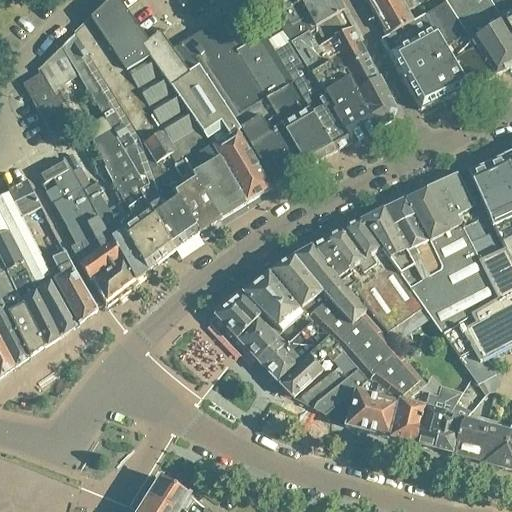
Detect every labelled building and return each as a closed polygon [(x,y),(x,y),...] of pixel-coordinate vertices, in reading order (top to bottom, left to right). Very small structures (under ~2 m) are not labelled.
[(204,138),(170,89),(189,76),(171,51),(159,35),(147,44),(136,28),(117,0),(111,0),(91,20),(90,20),(182,165),(184,164),(219,222),(245,206),(211,149),(210,147),(204,138)] [(321,40),(348,23),(335,0),(281,0),(269,10),(290,43),(290,44),(317,87),(319,85),(335,112),(333,113),(350,145),(351,145),(377,130),(355,94),(362,89),(360,85),(355,88),(345,71),(336,74),(329,61),(337,57),(360,43),(352,29),(318,49),(309,34),(315,30),(321,40)] [(377,20),(412,0),(372,0),(367,3),(377,20)] [(413,23),(407,12),(417,6),(413,0),(412,0),(377,20),(386,38),(413,23)] [(501,19),(490,0),(442,0),(445,3),(446,5),(466,36),(494,78),(511,70),(511,37),(502,20),(501,19)] [(511,0),(490,0),(501,19),(502,20),(511,14),(511,0)] [(494,78),(466,36),(446,5),(445,3),(424,17),(431,28),(439,40),(444,49),(462,80),(469,90),(475,87),(494,78)] [(511,14),(502,20),(511,37),(511,14)] [(278,149),(281,147),(273,133),(268,125),(277,120),(265,101),(237,56),(235,52),(243,47),(225,17),(171,51),(189,76),(201,67),(240,133),(250,147),(274,189),(293,178),(294,177),(278,149)] [(431,28),(424,17),(413,23),(386,38),(381,41),(421,112),(469,90),(462,80),(444,49),(439,40),(431,28)] [(182,165),(90,20),(73,36),(139,140),(155,165),(156,165),(199,236),(219,223),(219,222),(184,164),(182,165)] [(273,52),(263,35),(243,47),(235,52),(237,56),(265,101),(293,84),(273,52)] [(199,236),(156,165),(155,165),(139,140),(73,36),(62,48),(80,78),(104,119),(144,188),(138,192),(148,210),(174,253),(199,236)] [(350,145),(333,113),(335,112),(319,85),(317,87),(290,44),(290,43),(273,52),(293,84),(311,115),(334,154),(350,145)] [(396,112),(379,79),(376,80),(373,68),(360,43),(337,57),(345,71),(355,88),(360,85),(362,89),(355,94),(377,130),(393,121),(396,112)] [(80,78),(62,48),(38,72),(40,76),(52,93),(53,95),(80,78)] [(271,191),(237,134),(240,133),(201,67),(189,76),(170,89),(204,138),(217,130),(224,141),(211,149),(245,206),(271,191)] [(53,95),(52,93),(40,76),(22,86),(50,134),(70,122),(53,95)] [(334,154),(311,115),(293,84),(265,101),(277,120),(281,128),(306,170),(334,154)] [(174,253),(148,210),(138,192),(144,188),(104,119),(101,121),(96,110),(85,116),(90,126),(85,129),(92,141),(118,193),(114,194),(119,204),(113,209),(119,225),(118,226),(146,274),(174,253)] [(306,170),(281,128),(273,133),(281,147),(278,149),(294,177),(306,170)] [(511,153),(506,156),(503,158),(508,169),(511,177),(511,153)] [(511,177),(508,169),(503,158),(468,174),(493,228),(508,221),(511,219),(511,177)] [(56,178),(71,170),(64,160),(36,176),(42,186),(53,180),(56,178)] [(86,177),(80,168),(72,173),(77,182),(86,177)] [(135,283),(90,203),(84,192),(77,182),(72,173),(71,170),(56,178),(124,292),(135,283)] [(473,210),(457,177),(439,185),(454,214),(456,218),(463,231),(477,224),(473,210)] [(124,292),(56,178),(53,180),(64,199),(53,205),(67,230),(67,231),(75,246),(70,249),(80,265),(79,266),(90,285),(93,283),(105,306),(106,306),(124,292)] [(45,265),(40,256),(21,220),(13,204),(33,195),(26,182),(8,192),(9,195),(0,199),(0,260),(6,273),(21,266),(24,271),(25,270),(36,292),(60,340),(75,330),(79,327),(72,315),(73,315),(55,283),(54,282),(54,283),(45,265)] [(119,225),(113,209),(108,212),(100,198),(103,196),(96,185),(84,192),(90,203),(135,283),(146,274),(118,226),(119,225)] [(456,218),(454,214),(439,185),(425,192),(409,199),(432,244),(462,229),(456,218)] [(40,209),(33,195),(13,204),(21,220),(41,209),(40,209)] [(441,262),(432,244),(409,199),(405,200),(428,245),(417,250),(431,278),(438,275),(441,262)] [(428,245),(405,200),(383,211),(412,268),(420,283),(431,278),(417,250),(428,245)] [(471,247),(463,231),(462,229),(432,244),(441,262),(438,275),(431,278),(420,283),(412,268),(383,211),(360,223),(399,279),(398,279),(421,310),(440,336),(463,323),(473,318),(472,318),(499,304),(479,266),(500,255),(491,237),(471,247)] [(511,229),(508,221),(493,228),(504,253),(511,268),(511,229)] [(399,279),(360,223),(342,232),(365,265),(407,320),(421,310),(398,279),(399,279)] [(365,265),(342,232),(324,242),(322,243),(393,330),(407,320),(365,265)] [(393,330),(322,243),(311,249),(338,283),(345,292),(352,287),(374,318),(387,334),(393,330)] [(365,315),(345,292),(338,283),(311,249),(292,259),(322,295),(325,298),(349,328),(365,315)] [(73,271),(64,254),(53,260),(48,251),(40,256),(45,265),(54,283),(54,282),(55,283),(73,315),(72,315),(79,327),(97,313),(73,271)] [(511,268),(504,253),(500,255),(479,266),(499,304),(472,318),(473,318),(476,326),(463,333),(462,330),(459,332),(461,337),(463,336),(479,359),(483,357),(485,360),(511,346),(511,268)] [(322,295),(292,259),(271,273),(302,311),(322,295)] [(20,302),(9,279),(6,273),(0,260),(0,303),(0,304),(29,361),(43,350),(20,302)] [(60,340),(36,292),(31,295),(22,277),(15,280),(14,276),(9,279),(20,302),(43,350),(44,350),(60,340)] [(297,311),(267,276),(242,296),(263,318),(275,331),(297,311)] [(230,347),(260,320),(263,318),(242,296),(215,318),(216,319),(210,325),(230,347)] [(412,396),(425,388),(365,315),(349,328),(325,298),(306,314),(327,339),(343,356),(354,369),(355,370),(357,371),(367,383),(377,388),(396,402),(397,403),(406,405),(409,404),(410,402),(410,399),(412,397),(412,396)] [(29,361),(0,304),(0,303),(0,342),(15,371),(29,361)] [(479,359),(463,336),(461,337),(459,332),(462,330),(463,333),(476,326),(473,318),(463,323),(444,338),(478,384),(485,397),(488,395),(482,384),(490,380),(479,359)] [(258,364),(281,343),(260,320),(230,347),(240,358),(247,352),(258,364)] [(277,384),(324,341),(309,326),(285,347),(281,343),(258,364),(262,368),(277,384)] [(322,373),(316,367),(327,358),(332,364),(333,363),(343,356),(327,339),(324,341),(277,384),(293,400),(294,399),(293,398),(296,396),(322,373)] [(0,381),(15,371),(0,342),(0,381)] [(354,369),(343,356),(333,363),(345,377),(354,369)] [(325,417),(353,394),(367,383),(357,371),(316,404),(312,411),(325,417)] [(444,419),(447,420),(456,406),(457,404),(436,399),(438,391),(429,381),(425,388),(429,392),(415,447),(435,452),(444,419)] [(345,428),(387,440),(397,404),(397,403),(396,402),(377,388),(367,383),(353,394),(354,394),(345,428)] [(415,447),(429,392),(425,388),(412,396),(412,397),(410,399),(410,402),(409,404),(406,405),(397,403),(397,404),(387,440),(388,440),(415,447)] [(435,452),(453,457),(463,422),(467,419),(470,414),(456,406),(447,420),(444,419),(435,452)] [(463,422),(453,457),(469,461),(472,460),(474,458),(479,459),(489,424),(479,421),(479,422),(467,419),(463,422)] [(498,426),(489,424),(479,459),(484,461),(484,464),(485,465),(487,466),(502,470),(511,435),(509,434),(510,429),(498,426)] [(511,429),(510,429),(509,434),(511,435),(502,470),(511,472),(511,429)] [(179,511),(188,498),(160,480),(139,511),(179,511)]
